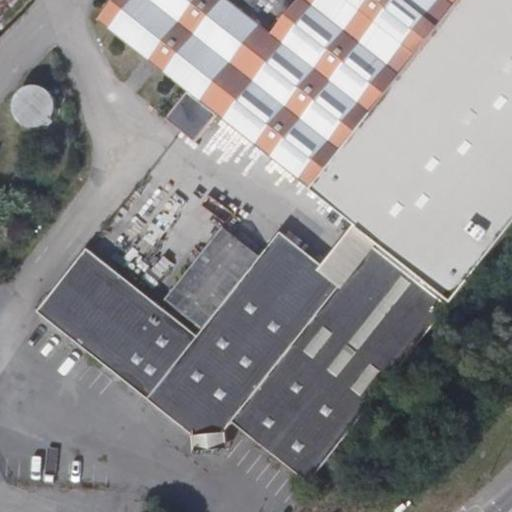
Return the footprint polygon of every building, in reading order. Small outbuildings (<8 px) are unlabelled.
[(376,394),(446,304),(506,229),(511,221),(511,0),(292,0),(282,14),(277,20),(263,38),(203,115),(180,97),(158,123),(188,147),(209,119),(294,186),(327,212),(342,224),(367,244),(336,285),(295,253),(272,236),(253,261),(196,333),(192,340),(80,254),(32,317),(128,392),(214,460),(234,433),(303,488),(376,394)] [(203,115),(263,38),(215,0),(109,0),(90,26),(180,97),(203,115)] [(263,0),(230,0),(244,11),(254,2),(277,20),(282,14),(263,0)] [(48,115),(48,110),(47,105),(45,100),(42,96),(38,93),(33,91),(27,90),(22,91),(17,93),(13,96),(9,100),(7,105),(6,110),(7,115),(8,120),(11,125),(15,128),(20,131),(25,132),(30,132),(35,131),(40,128),(44,125),(46,120),(48,115)] [(336,285),(367,244),(342,224),(327,212),(318,224),(295,253),(336,285)] [(196,333),(253,261),(215,231),(159,303),(196,333)]
